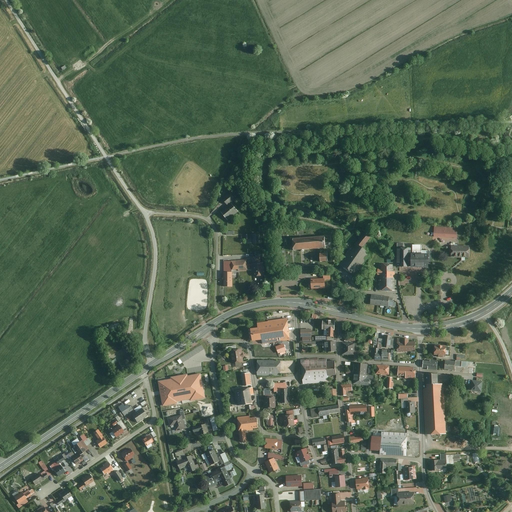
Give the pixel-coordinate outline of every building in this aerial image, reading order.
[(227,207),(231,204),(235,200),(232,196),(224,203),(227,207)] [(228,221),(238,212),(231,204),(227,207),(221,212),(228,221)] [(434,238),(457,239),(457,230),(434,229),(434,238)] [(259,234),(242,236),(242,241),(252,240),(252,243),(260,242),(259,234)] [(366,252),(362,249),(371,238),(367,235),(358,246),(355,244),(350,251),(350,250),(339,265),(354,276),(368,256),(365,253),(366,252)] [(325,237),(294,239),(294,251),(326,249),(325,237)] [(470,256),(470,246),(451,246),(451,256),(470,256)] [(397,268),(411,268),(411,254),(411,248),(397,249),(397,268)] [(321,261),(329,261),(328,253),(320,254),(321,261)] [(411,268),(428,268),(428,254),(411,254),(411,268)] [(223,273),(232,272),(232,271),(232,261),(223,262),(223,273)] [(247,261),(232,261),(232,271),(247,271),(247,266),(247,264),(247,261)] [(264,263),(253,263),(253,264),(253,266),(253,277),(264,277),(264,263)] [(380,291),(395,291),(394,272),(393,272),(393,266),(381,266),(381,270),(379,270),(379,276),(380,276),(380,291)] [(224,287),(233,287),(232,283),(232,278),(232,272),(223,273),(224,287)] [(312,289),(325,288),(325,280),(325,279),(323,279),(312,279),(312,289)] [(392,299),(371,296),(370,305),(391,307),(392,299)] [(262,344),(289,340),(287,320),(258,324),(258,329),(251,330),(252,342),(262,341),(262,344)] [(335,337),(336,322),(321,321),(321,331),(327,331),(327,337),(335,337)] [(310,338),(310,330),(301,330),(301,337),(303,337),(303,344),(312,344),(312,338),(310,338)] [(393,348),(394,339),(385,337),(383,347),(393,348)] [(416,351),(415,343),(408,343),(408,340),(397,340),(397,351),(416,351)] [(336,351),(336,342),(325,343),(325,352),(336,351)] [(277,346),(278,352),(287,351),(285,344),(277,346)] [(355,345),(343,344),(342,355),(350,356),(350,350),(354,350),(355,345)] [(447,347),(435,346),(434,355),(438,356),(438,357),(443,358),(443,356),(446,356),(447,347)] [(124,371),(115,359),(105,366),(114,379),(124,371)] [(438,361),(424,359),(423,368),(437,369),(438,361)] [(327,375),(326,363),(326,360),(302,361),(303,384),(327,383),(327,375)] [(444,370),(454,371),(455,367),(455,362),(445,361),(444,370)] [(257,376),(281,376),(282,362),(257,362),(257,376)] [(336,375),(336,362),(326,363),(327,375),(336,375)] [(368,365),(355,364),(354,371),(354,375),(353,384),(373,386),(374,376),(367,376),(368,365)] [(376,375),(389,376),(390,366),(376,366),(376,375)] [(414,368),(398,368),(397,375),(406,376),(405,378),(415,379),(415,371),(414,371),(414,368)] [(437,374),(426,374),(426,384),(437,383),(437,374)] [(172,379),(159,382),(163,405),(204,398),(200,375),(188,377),(186,375),(171,378),(172,379)] [(470,391),(481,392),(482,382),(471,381),(470,391)] [(286,383),(274,384),(274,392),(281,391),(287,390),(286,383)] [(425,434),(446,433),(443,383),(437,383),(426,384),(426,387),(423,387),(425,434)] [(347,391),(353,391),(352,385),(341,386),(342,396),(347,395),(347,391)] [(237,405),(252,404),(251,395),(254,395),(254,388),(236,390),(237,405)] [(282,404),(290,403),(289,390),(287,390),(281,391),(282,404)] [(265,409),(276,408),(275,397),(265,398),(265,409)] [(410,416),(411,415),(411,414),(415,414),(415,402),(409,402),(406,402),(405,402),(405,403),(405,414),(407,414),(407,416),(408,417),(409,417),(410,417),(410,416)] [(340,412),(339,406),(318,409),(319,417),(329,416),(329,414),(340,412)] [(125,419),(132,415),(135,413),(131,407),(121,413),(125,419)] [(137,423),(147,416),(142,408),(135,413),(132,415),(137,423)] [(319,417),(318,409),(310,410),(311,418),(319,417)] [(176,431),(184,429),(182,419),(181,415),(180,415),(168,418),(170,426),(174,425),(176,431)] [(285,428),(295,426),(293,415),(287,416),(282,417),(285,428)] [(205,421),(206,424),(207,427),(212,426),(213,432),(218,431),(214,418),(205,421)] [(258,428),(257,418),(237,420),(238,431),(258,428)] [(114,439),(124,433),(116,421),(112,423),(114,427),(109,431),(114,439)] [(206,424),(193,428),(194,433),(200,432),(200,434),(208,432),(207,427),(206,424)] [(98,440),(103,437),(98,430),(93,433),(98,440)] [(380,455),(406,456),(407,434),(381,433),(381,438),(380,451),(380,455)] [(150,434),(141,439),(147,449),(151,447),(150,444),(155,441),(153,438),(150,434)] [(345,443),(344,435),(327,437),(328,445),(345,443)] [(99,450),(107,444),(103,437),(98,440),(94,443),(99,450)] [(292,438),(277,437),(277,446),(284,447),(284,445),(292,446),(292,438)] [(381,438),(372,437),(371,451),(380,451),(381,438)] [(79,456),(86,452),(80,442),(73,447),(79,456)] [(308,448),(297,452),(299,457),(297,457),(299,463),(301,463),(302,466),(311,463),(309,460),(312,459),(308,448)] [(135,457),(131,449),(121,455),(126,463),(135,457)] [(345,449),(331,450),(333,465),(346,463),(345,449)] [(183,450),(175,453),(178,461),(186,458),(183,450)] [(214,450),(205,455),(211,466),(220,462),(214,450)] [(60,457),(57,459),(59,463),(66,459),(62,451),(58,454),(60,457)] [(225,453),(220,455),(224,464),(229,462),(225,453)] [(480,453),(472,454),(474,463),(481,462),(480,453)] [(431,461),(431,472),(446,471),(446,465),(446,456),(446,455),(441,455),(441,459),(441,461),(431,461)] [(82,462),(79,456),(72,460),(75,466),(82,462)] [(178,461),(177,462),(180,469),(187,467),(190,473),(197,470),(191,456),(186,458),(178,461)] [(454,456),(446,456),(446,465),(454,465),(454,462),(454,457),(454,456)] [(270,473),(280,469),(275,457),(265,462),(270,473)] [(58,478),(66,473),(59,463),(57,459),(49,464),(58,478)] [(397,467),(397,460),(381,460),(381,471),(386,472),(386,466),(397,467)] [(44,480),(51,475),(42,461),(38,463),(44,472),(40,474),(44,480)] [(104,477),(113,471),(108,462),(103,466),(104,467),(99,470),(104,477)] [(222,489),(233,484),(226,467),(211,473),(215,481),(218,480),(222,489)] [(303,471),(304,492),(305,502),(321,501),(320,490),(335,489),(335,484),(347,483),(346,469),(303,471)] [(118,483),(123,479),(118,471),(113,474),(118,483)] [(31,479),(35,486),(43,481),(38,474),(31,479)] [(85,486),(94,481),(90,475),(81,480),(85,486)] [(205,477),(210,488),(214,486),(210,475),(205,477)] [(288,487),(303,486),(302,475),(287,476),(288,487)] [(370,478),(357,478),(358,490),(370,489),(370,478)] [(26,489),(13,496),(18,504),(31,496),(26,489)] [(72,497),(68,490),(59,496),(61,499),(56,502),(58,506),(72,497)] [(398,506),(415,506),(414,493),(398,494),(397,494),(397,495),(398,506)] [(257,510),(266,509),(264,495),(255,496),(257,510)] [(333,511),(346,511),(346,502),(341,502),(341,495),(332,495),(333,511)] [(451,496),(443,497),(445,504),(451,503),(450,501),(452,500),(451,496)] [(289,503),(289,511),(291,511),(300,511),(300,502),(289,503)]
